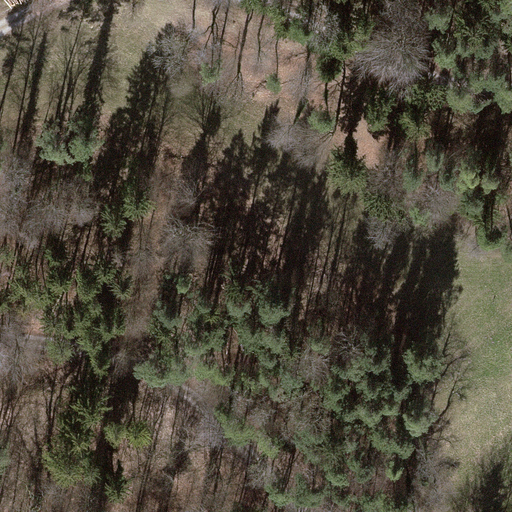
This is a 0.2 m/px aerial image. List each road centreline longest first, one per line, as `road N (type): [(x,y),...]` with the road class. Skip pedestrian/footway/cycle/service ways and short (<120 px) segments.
road 1 (track): [(311,511),(171,380),(0,337)]
road 2 (track): [(243,0),(416,74),(482,88),(511,85)]
